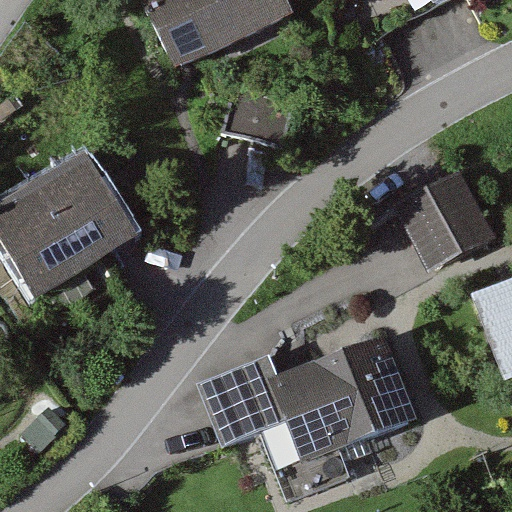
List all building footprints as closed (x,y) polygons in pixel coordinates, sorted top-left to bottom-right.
[(292,13),(285,0),(140,0),(175,70),(292,13)] [(449,0),(457,16),(490,0),(449,0)] [(293,123),(236,108),(228,140),(285,155),(293,123)] [(461,170),(393,205),(429,275),(497,239),(461,170)] [(135,258),(89,180),(0,232),(0,237),(44,311),(135,258)] [(511,395),(511,302),(479,315),(510,396),(511,395)] [(315,360),(278,374),(271,355),(196,384),(221,447),(261,432),(287,502),(350,478),(339,449),(420,418),(388,335),(316,362),(315,360)]
